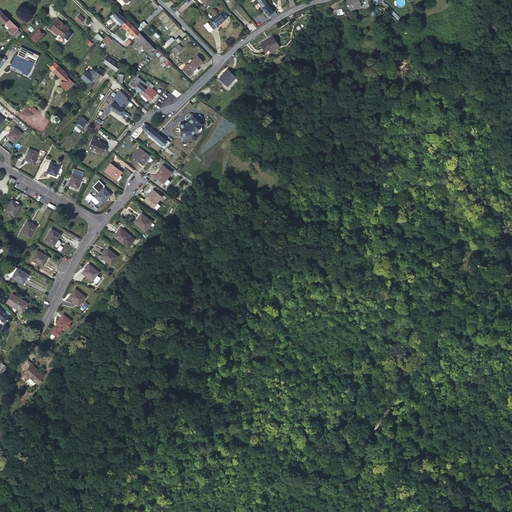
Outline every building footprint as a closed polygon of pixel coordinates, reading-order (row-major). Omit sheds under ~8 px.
[(274,11),(265,0),(256,0),(268,16),(274,11)] [(339,0),(343,9),(353,5),(351,0),(339,0)] [(13,35),(16,38),(22,30),(19,27),(18,28),(2,13),(2,12),(0,9),(0,18),(5,23),(7,21),(12,27),(11,28),(8,31),(9,32),(9,33),(11,35),(13,35)] [(116,19),(121,24),(126,20),(125,19),(116,10),(109,16),(113,21),(116,19)] [(211,21),(210,22),(209,23),(213,28),(227,17),(224,12),(221,15),(221,14),(212,21),(211,21)] [(83,19),(80,23),(85,28),(88,24),(83,19)] [(126,20),(121,24),(123,26),(131,35),(134,38),(139,33),(137,31),(133,27),(126,20)] [(55,21),(49,29),(51,30),(53,31),(53,32),(57,35),(58,34),(60,35),(59,36),(62,37),(69,28),(61,21),(59,23),(55,21)] [(210,31),(213,28),(209,23),(208,21),(204,24),(210,31)] [(38,40),(44,33),(39,29),(33,35),(38,40)] [(139,33),(134,38),(151,56),(158,50),(156,48),(155,49),(150,44),(139,33)] [(96,40),(93,37),(91,39),(97,44),(103,39),(100,36),(96,40)] [(107,36),(102,41),(106,44),(111,40),(107,36)] [(273,36),(260,44),(265,51),(271,48),(272,51),(279,47),(273,36)] [(167,41),(162,45),(165,48),(174,40),(171,37),(167,41)] [(182,48),(178,44),(172,49),(176,53),(182,48)] [(15,55),(10,65),(23,70),(21,73),(27,75),(32,63),(35,64),(39,55),(20,46),(16,55),(15,55)] [(176,69),(172,65),(159,51),(155,54),(160,59),(172,72),(176,69)] [(196,55),(182,69),(188,75),(192,71),(195,74),(199,70),(196,67),(202,61),(196,55)] [(106,64),(116,71),(120,66),(106,56),(102,62),(106,64)] [(143,61),(137,67),(139,70),(145,64),(143,61)] [(69,77),(55,62),(49,67),(64,82),(64,86),(63,87),(68,93),(76,85),(68,78),(69,77)] [(86,70),(80,76),(91,86),(98,78),(99,79),(102,76),(102,75),(101,74),(104,71),(98,66),(95,70),(92,68),(88,72),(86,70)] [(219,78),(227,86),(235,76),(227,69),(219,78)] [(168,75),(162,81),(165,83),(170,77),(168,75)] [(130,85),(141,94),(148,85),(150,83),(147,81),(145,83),(137,76),(130,85)] [(148,85),(155,91),(158,88),(151,82),(150,83),(148,85)] [(152,103),(159,95),(155,91),(148,85),(141,94),(144,96),(142,98),(145,101),(147,99),(152,103)] [(119,91),(115,96),(111,100),(113,101),(117,104),(123,109),(129,100),(124,95),(119,91)] [(123,109),(117,104),(113,101),(109,107),(119,114),(122,111),(123,109)] [(106,110),(101,117),(104,119),(109,112),(106,110)] [(81,116),(74,124),(80,129),(87,121),(81,116)] [(99,119),(92,126),(98,131),(101,127),(98,124),(101,121),(99,119)] [(180,121),(182,137),(202,135),(200,119),(180,121)] [(168,141),(146,124),(143,129),(164,147),(168,141)] [(14,127),(6,136),(14,142),(22,133),(14,127)] [(93,137),(87,147),(92,150),(92,148),(96,150),(96,151),(100,153),(101,153),(105,144),(96,139),(97,139),(93,137)] [(138,147),(132,155),(139,160),(138,161),(142,165),(149,155),(138,147)] [(28,148),(24,160),(34,163),(38,152),(28,148)] [(179,165),(186,155),(182,152),(175,161),(179,165)] [(50,161),(46,172),(56,176),(60,165),(50,161)] [(110,163),(104,171),(115,179),(121,172),(110,163)] [(163,163),(162,165),(171,172),(172,171),(163,163)] [(171,172),(162,165),(154,175),(163,183),(167,178),(171,172)] [(82,171),(73,168),(68,184),(77,187),(82,171)] [(103,186),(94,196),(91,198),(91,200),(95,203),(96,203),(99,201),(101,203),(111,194),(103,186)] [(153,207),(157,202),(162,197),(152,189),(147,195),(148,196),(144,200),(153,207)] [(11,200),(4,211),(14,217),(21,205),(11,200)] [(141,213),(134,221),(144,229),(151,221),(141,213)] [(27,220),(20,232),(30,237),(36,226),(27,220)] [(120,227),(113,236),(123,244),(128,248),(135,239),(120,227)] [(44,240),(54,245),(57,239),(61,234),(51,228),(44,240)] [(107,248),(100,257),(110,265),(117,256),(107,248)] [(36,250),(31,260),(43,266),(48,256),(36,250)] [(88,264),(81,272),(92,281),(92,280),(94,281),(95,281),(96,282),(100,278),(96,275),(99,272),(88,264)] [(11,265),(5,273),(23,283),(28,274),(17,268),(11,265)] [(75,288),(68,297),(78,305),(85,297),(75,288)] [(12,293),(6,303),(22,312),(27,303),(12,293)] [(63,314),(56,324),(57,325),(56,327),(55,326),(51,332),(56,337),(61,331),(60,330),(62,328),(63,330),(71,320),(63,314)] [(36,383),(40,379),(43,375),(31,365),(32,364),(28,360),(22,366),(26,370),(22,375),(27,380),(26,381),(33,386),(35,383),(36,383)]
